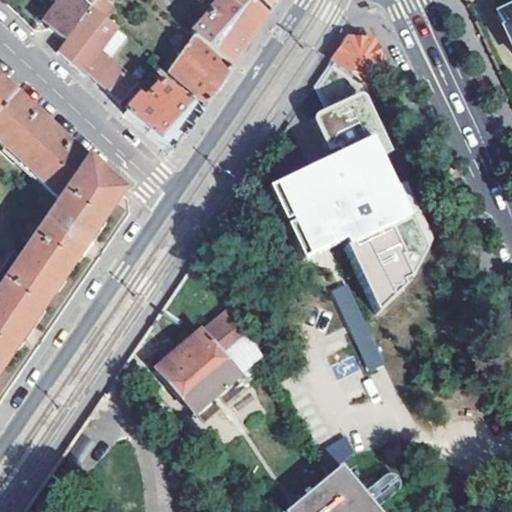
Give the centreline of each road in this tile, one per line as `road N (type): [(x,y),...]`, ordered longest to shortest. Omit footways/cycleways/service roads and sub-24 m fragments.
road 1 (secondary): [(170,196),(0,448)]
road 2 (secondary): [(511,234),(409,0)]
road 3 (secondary): [(304,0),(170,196)]
road 4 (residential): [(0,40),(170,196)]
